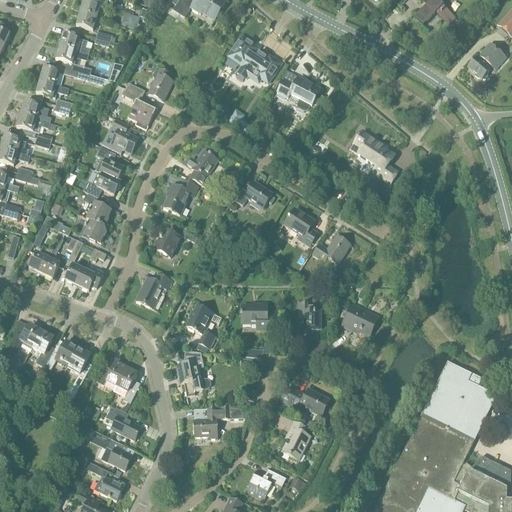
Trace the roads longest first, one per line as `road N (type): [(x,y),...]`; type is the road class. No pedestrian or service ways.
road 1 (residential): [(105,317),(129,268),(156,164),(175,142),(201,130),(223,133),(384,234)]
road 2 (tertiary): [(475,124),(423,73),(285,0)]
road 3 (residential): [(178,511),(241,455),(281,361),(321,363)]
road 4 (residential): [(148,348),(165,457),(138,511)]
